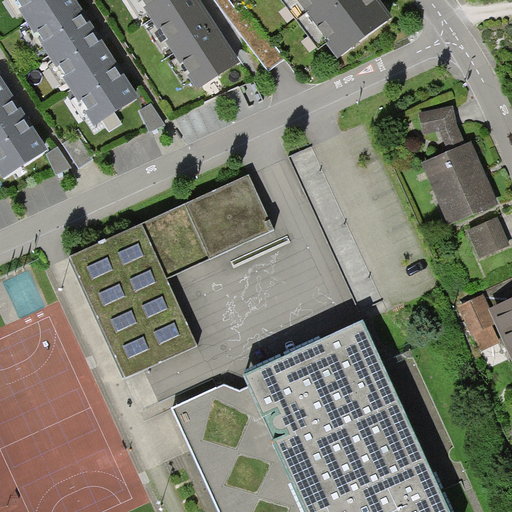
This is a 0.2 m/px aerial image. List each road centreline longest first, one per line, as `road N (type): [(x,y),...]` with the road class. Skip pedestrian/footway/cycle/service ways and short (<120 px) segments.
road 1 (residential): [(0,243),(452,30)]
road 2 (residential): [(452,30),(511,138)]
